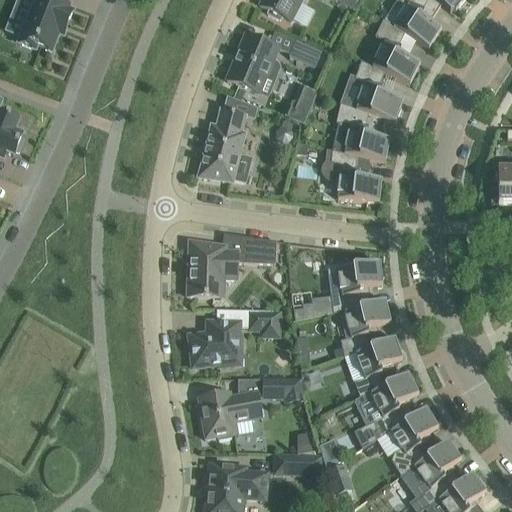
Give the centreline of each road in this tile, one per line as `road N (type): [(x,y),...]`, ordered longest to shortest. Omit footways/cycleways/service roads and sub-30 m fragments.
road 1 (residential): [(0,283),(126,0)]
road 2 (residential): [(171,511),(179,495),(156,326),(162,210)]
road 3 (residential): [(433,232),(394,239),(162,210)]
road 4 (residential): [(162,210),(189,94),(227,0)]
road 5 (unclassified): [(433,232),(436,192),(468,87),(511,32)]
road 6 (unclassified): [(460,365),(438,308),(433,232)]
